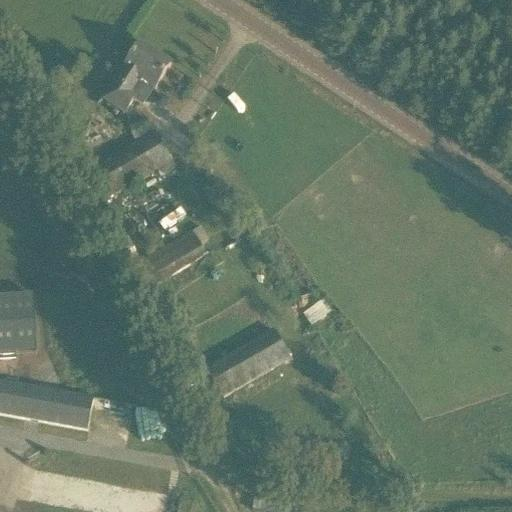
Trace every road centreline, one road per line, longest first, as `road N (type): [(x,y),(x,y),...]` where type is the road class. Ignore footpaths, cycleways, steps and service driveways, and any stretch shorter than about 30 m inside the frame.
road 1 (track): [(193,462),(0,116)]
road 2 (tertiary): [(511,200),(210,0)]
road 3 (track): [(193,462),(330,490),(511,493)]
road 4 (unclassified): [(193,462),(0,439)]
